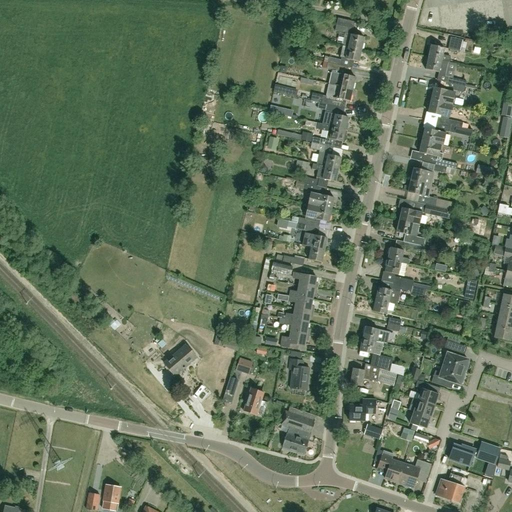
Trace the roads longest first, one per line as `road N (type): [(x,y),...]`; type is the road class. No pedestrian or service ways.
road 1 (unclassified): [(324,477),(339,323),(413,0)]
road 2 (tertiary): [(324,477),(284,481),(208,444),(0,399)]
road 3 (residential): [(445,434),(452,402),(471,396),(481,357),(511,363)]
